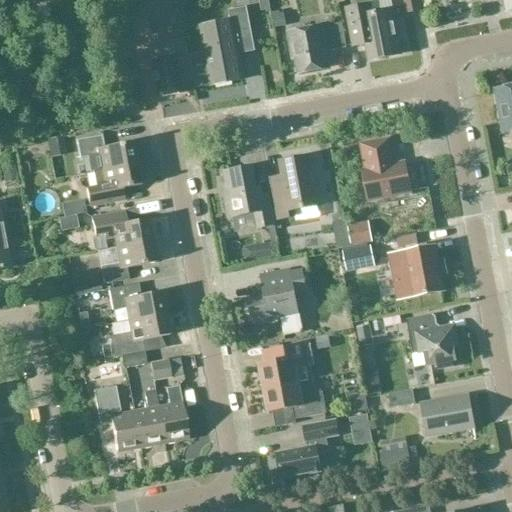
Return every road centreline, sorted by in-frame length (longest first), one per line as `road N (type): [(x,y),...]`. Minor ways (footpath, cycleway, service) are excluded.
road 1 (residential): [(204,496),(235,490),(175,141),(446,84)]
road 2 (residential): [(511,429),(446,84)]
road 3 (residential): [(65,511),(28,316)]
